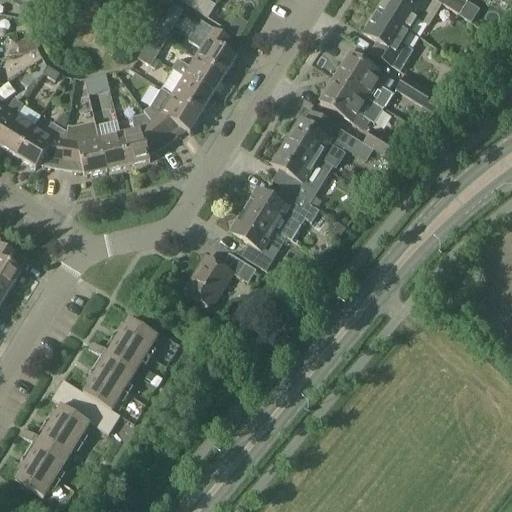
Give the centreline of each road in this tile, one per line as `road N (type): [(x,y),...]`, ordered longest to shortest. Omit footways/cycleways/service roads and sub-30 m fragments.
road 1 (secondary): [(511,141),(424,218),(184,511)]
road 2 (secondary): [(205,511),(417,255),(511,175)]
road 3 (residential): [(85,248),(177,226),(316,0)]
road 4 (residential): [(0,378),(85,248)]
